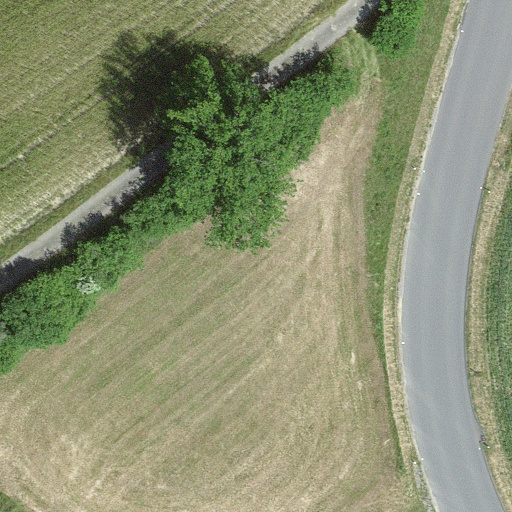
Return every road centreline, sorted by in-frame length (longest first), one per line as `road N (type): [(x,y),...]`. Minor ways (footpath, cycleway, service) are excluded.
road 1 (tertiary): [(506,0),(433,264),(431,375),(467,511)]
road 2 (track): [(364,0),(0,274)]
